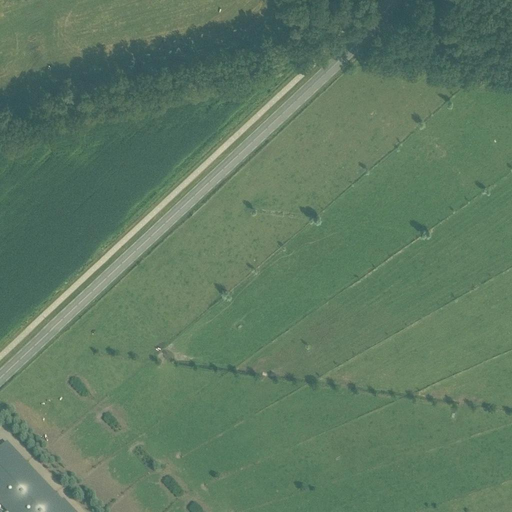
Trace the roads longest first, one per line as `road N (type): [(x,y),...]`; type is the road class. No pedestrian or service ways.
road 1 (primary): [(0,377),(309,89),(393,0)]
road 2 (track): [(511,65),(375,23),(0,119)]
